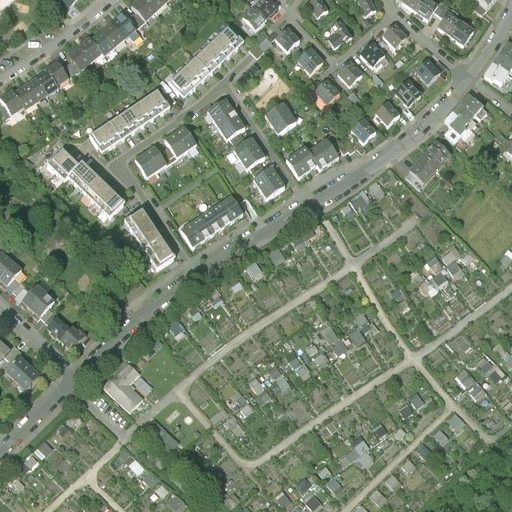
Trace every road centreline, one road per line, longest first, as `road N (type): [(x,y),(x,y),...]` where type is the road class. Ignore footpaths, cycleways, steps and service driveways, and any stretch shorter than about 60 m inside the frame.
road 1 (residential): [(305,208),(401,149),(469,81)]
road 2 (residential): [(299,0),(291,20),(330,61),(393,17)]
road 3 (residential): [(76,376),(195,280)]
road 4 (residential): [(224,87),(305,208)]
road 5 (residential): [(115,0),(0,80)]
road 6 (residential): [(124,171),(127,156),(224,87)]
road 7 (residential): [(195,280),(305,208)]
road 8 (residential): [(195,280),(124,171)]
